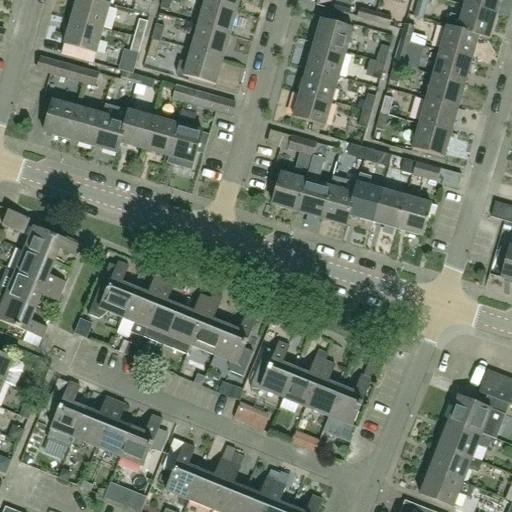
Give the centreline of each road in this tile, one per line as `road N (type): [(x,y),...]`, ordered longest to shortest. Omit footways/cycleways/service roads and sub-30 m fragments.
road 1 (residential): [(442,306),(511,67)]
road 2 (residential): [(219,235),(281,0)]
road 3 (residential): [(442,306),(219,235)]
road 4 (residential): [(219,235),(0,161)]
road 5 (residential): [(355,511),(442,306)]
road 6 (residential): [(0,118),(31,0)]
